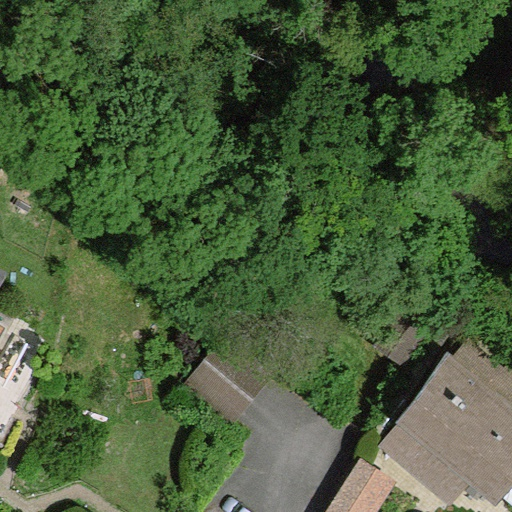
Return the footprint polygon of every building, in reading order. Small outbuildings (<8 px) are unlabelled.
[(441,315),(411,294),(378,346),(407,365),(441,315)] [(227,338),(187,386),(233,423),(273,375),(227,338)] [(451,364),(485,391),(502,371),(467,343),(451,364)] [(447,361),(391,444),(434,480),(439,474),(457,489),(470,473),(497,494),(500,491),(511,477),(511,413),(485,391),(451,364),(447,361)] [(511,379),(502,371),(485,391),(511,413),(511,379)] [(362,464),(330,511),(369,511),(389,483),(362,464)]
